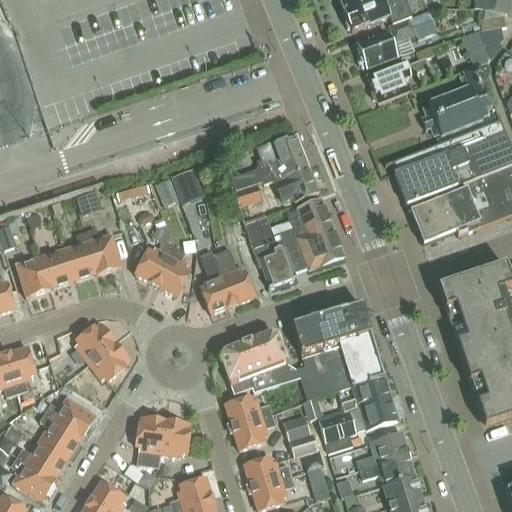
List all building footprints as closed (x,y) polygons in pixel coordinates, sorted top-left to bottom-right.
[(338,0),(336,1),(345,22),(343,26),(345,32),(349,34),(350,36),(388,21),(391,30),(412,22),(402,0),(338,0)] [(484,2),(482,14),(506,18),(508,7),(484,2)] [(507,31),(506,18),(482,14),(480,14),(482,34),(507,31)] [(392,49),(414,41),(419,39),(417,32),(435,24),(431,15),(388,32),(390,36),(356,49),(361,61),(359,64),(361,68),(364,69),(366,74),(397,62),(392,49)] [(487,61),(502,43),(501,33),(477,36),(487,61)] [(429,73),(426,65),(437,61),(433,52),(418,58),(420,63),(404,70),(402,64),(365,79),(371,94),(369,97),(371,103),(375,104),(376,107),(410,94),(405,82),(429,73)] [(490,112),(492,107),(477,69),(461,75),(462,79),(458,81),(462,90),(466,88),(468,93),(427,108),(428,112),(424,114),(427,122),(423,124),(421,120),(419,121),(425,137),(427,136),(426,133),(430,131),(433,140),(438,138),(439,141),(481,126),(480,123),(485,121),(483,115),(490,112)] [(462,190),(511,170),(511,165),(502,139),(500,139),(495,125),(480,131),(486,145),(394,179),(406,210),(450,192),(453,199),(464,195),(462,190)] [(273,185),(274,187),(308,173),(295,141),(273,150),(272,146),(257,152),(262,164),(257,166),(259,173),(227,185),(231,196),(258,185),(260,190),(273,185)] [(511,218),(511,170),(462,190),(464,195),(453,199),(453,200),(410,216),(423,249),(454,237),(456,242),(511,218)] [(201,191),(193,173),(171,181),(178,200),(201,191)] [(318,197),(308,173),(274,187),(281,205),(292,201),(294,206),(318,197)] [(178,206),(170,184),(156,189),(164,211),(178,206)] [(115,198),(118,206),(149,197),(146,189),(115,198)] [(241,211),(261,204),(256,190),(237,196),(241,211)] [(95,195),(76,201),(82,220),(101,214),(95,195)] [(283,243),(280,244),(294,279),(307,274),(308,276),(344,262),(320,204),(297,213),(300,219),(288,223),(293,234),(281,239),(283,243)] [(59,207),(51,209),(54,217),(62,215),(59,207)] [(30,233),(40,229),(36,218),(26,222),(30,233)] [(266,221),(245,229),(257,262),(268,257),(265,249),(275,245),(266,221)] [(151,242),(164,248),(169,239),(163,222),(154,226),(156,232),(151,242)] [(0,233),(0,249),(2,255),(17,250),(10,230),(0,233)] [(83,237),(97,280),(121,272),(110,239),(99,242),(96,233),(83,237)] [(79,248),(61,254),(72,287),(97,280),(83,237),(76,239),(79,248)] [(295,284),(294,279),(280,244),(266,249),(269,259),(257,263),(269,294),(295,284)] [(134,279),(155,290),(175,253),(165,247),(161,256),(154,253),(152,256),(147,254),(134,279)] [(184,257),(175,253),(155,290),(175,301),(189,276),(184,273),(186,270),(179,266),(184,257)] [(72,287),(61,254),(38,261),(49,294),(72,287)] [(229,254),(212,260),(231,311),(253,302),(244,276),(238,278),(229,254)] [(231,311),(212,260),(211,258),(201,261),(209,284),(203,287),(204,291),(199,293),(209,319),(231,311)] [(25,302),(49,294),(38,261),(14,268),(25,302)] [(511,269),(511,270),(508,270),(506,271),(438,293),(449,326),(456,324),(459,334),(452,336),(481,422),(483,426),(484,427),(488,429),(489,429),(494,429),(511,422),(511,269)] [(0,318),(14,314),(6,288),(1,290),(0,287),(0,318)] [(310,405),(351,393),(384,383),(377,360),(369,333),(362,310),(316,324),(328,365),(311,370),(301,373),(310,405)] [(290,330),(291,333),(300,364),(308,361),(311,370),(328,365),(316,324),(315,323),(290,330)] [(85,365),(88,369),(114,349),(99,330),(94,334),(92,332),(75,345),(78,349),(74,351),(76,353),(72,357),(81,369),(85,365)] [(269,340),(246,348),(263,396),(273,393),(272,390),(302,381),(299,374),(286,371),(277,344),(269,340)] [(253,399),(263,396),(246,348),(223,356),(220,364),(232,401),(252,394),(253,399)] [(128,367),(114,349),(88,369),(101,386),(104,383),(107,387),(125,373),(123,371),(128,367)] [(33,411),(25,386),(30,384),(29,380),(35,379),(27,353),(4,360),(16,399),(20,398),(25,414),(33,411)] [(0,394),(3,403),(16,399),(4,360),(0,360),(0,394)] [(62,383),(76,377),(71,366),(57,372),(62,383)] [(62,390),(51,368),(36,373),(45,396),(62,390)] [(352,413),(352,416),(391,404),(384,383),(351,393),(354,403),(342,407),(344,415),(352,413)] [(337,416),(332,399),(304,408),(309,424),(337,416)] [(231,433),(274,420),(271,410),(258,414),(257,408),(252,409),(251,403),(224,410),(231,433)] [(40,404),(36,411),(45,416),(49,409),(40,404)] [(45,420),(81,443),(95,422),(66,404),(59,414),(52,410),(45,420)] [(360,422),(364,435),(397,425),(391,404),(352,416),(355,424),(360,422)] [(318,425),(328,458),(352,450),(349,440),(356,438),(349,416),(318,425)] [(39,446),(68,465),(81,443),(45,420),(40,427),(48,432),(39,446)] [(267,441),(264,433),(277,429),(274,420),(231,433),(238,456),(264,448),(263,442),(267,441)] [(312,438),(306,420),(284,427),(296,462),(319,454),(314,438),(312,438)] [(158,472),(164,426),(140,423),(140,429),(138,429),(135,452),(139,452),(137,469),(158,472)] [(161,467),(162,459),(181,462),(182,457),(186,458),(189,436),(187,435),(188,429),(164,426),(158,472),(160,472),(161,467)] [(10,431),(4,440),(16,448),(22,439),(10,431)] [(365,472),(408,460),(401,438),(369,448),(373,462),(363,465),(365,472)] [(55,486),(68,465),(39,446),(30,460),(23,455),(18,463),(55,486)] [(0,469),(8,460),(0,452),(0,469)] [(414,481),(408,460),(365,472),(358,475),(361,485),(379,479),(383,491),(414,481)] [(12,472),(20,477),(12,488),(41,507),(55,486),(18,463),(12,472)] [(243,471),(250,494),(291,481),(288,471),(277,474),(275,467),(271,469),(269,463),(243,471)] [(191,469),(185,470),(186,478),(193,476),(191,469)] [(129,470),(123,477),(138,487),(138,486),(143,479),(129,470)] [(143,479),(138,486),(149,493),(155,483),(145,476),(143,479)] [(291,481),(250,494),(255,511),(269,511),(283,508),(282,503),(286,501),(283,494),(294,491),(291,481)] [(390,511),(421,503),(414,481),(383,491),(389,511),(390,511)] [(340,503),(353,500),(348,482),(335,486),(340,503)] [(171,507),(172,511),(190,511),(211,506),(204,483),(178,491),(180,496),(175,498),(178,505),(171,507)] [(122,511),(124,509),(121,507),(124,502),(99,487),(87,507),(95,511),(122,511)] [(306,498),(309,508),(319,505),(316,495),(306,498)] [(0,511),(19,511),(3,501),(0,505),(0,511)] [(147,511),(149,511),(136,503),(130,511),(147,511)] [(390,511),(423,511),(421,503),(390,511)]
